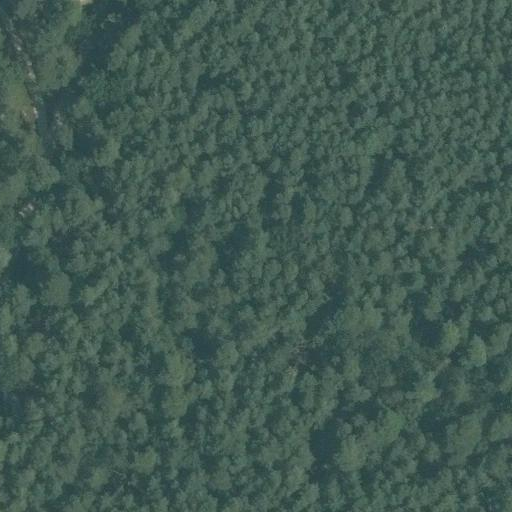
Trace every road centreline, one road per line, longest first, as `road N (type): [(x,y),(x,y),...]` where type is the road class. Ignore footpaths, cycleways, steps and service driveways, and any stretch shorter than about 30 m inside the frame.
road 1 (track): [(0,293),(46,143)]
road 2 (track): [(46,143),(102,0)]
road 3 (unknown): [(86,0),(55,22),(13,81),(0,117)]
road 4 (track): [(46,143),(24,67),(0,21)]
